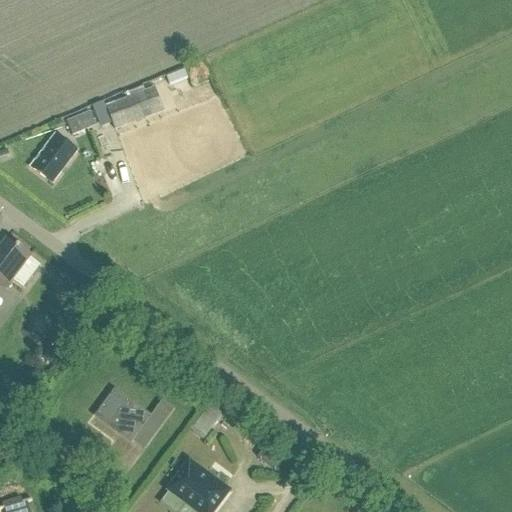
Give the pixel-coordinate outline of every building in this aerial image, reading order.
[(162,114),(154,91),(106,110),(115,133),(162,114)] [(91,130),(86,113),(64,121),(69,137),(91,130)] [(91,142),(109,179),(123,173),(105,135),(91,142)] [(76,153),(53,137),(29,170),(52,186),(76,153)] [(26,252),(7,240),(0,250),(0,285),(8,290),(31,256),(26,253),(26,252)] [(116,392),(95,419),(131,447),(133,444),(144,453),(175,412),(163,402),(151,418),(116,392)] [(194,460),(199,447),(188,442),(182,455),(194,460)] [(190,466),(169,493),(194,511),(214,511),(228,494),(190,466)]
